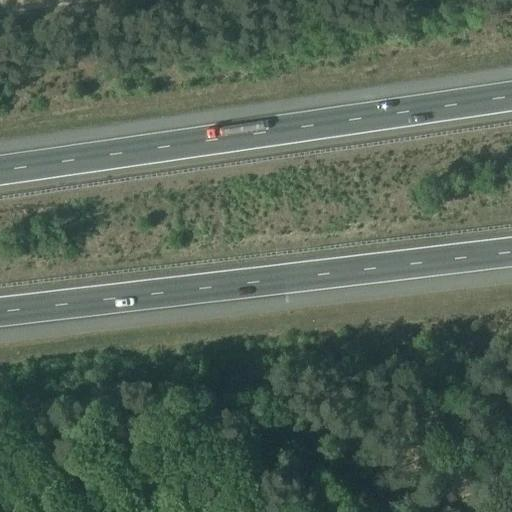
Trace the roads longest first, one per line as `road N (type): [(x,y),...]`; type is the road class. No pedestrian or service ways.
road 1 (motorway): [(511,97),(0,171)]
road 2 (motorway): [(0,313),(511,254)]
